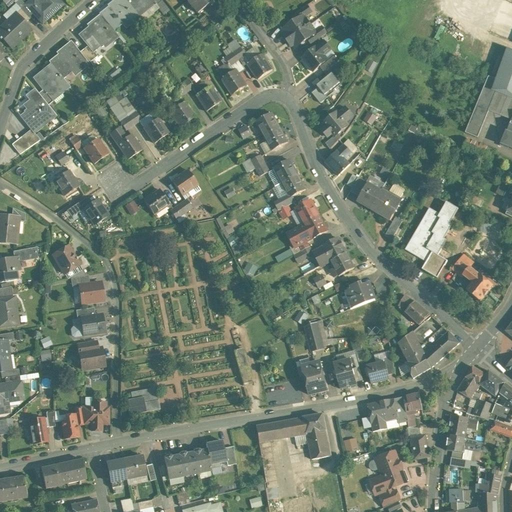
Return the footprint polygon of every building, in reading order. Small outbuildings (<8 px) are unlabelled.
[(25,5),(19,0),(16,0),(14,2),(21,9),(29,18),(33,14),(25,5),(25,6),(24,5),(25,5)] [(30,0),(25,5),(24,5),(25,6),(25,5),(33,14),(42,24),(63,5),(58,0),(30,0)] [(139,17),(125,0),(115,0),(113,2),(114,3),(100,15),(118,37),(119,37),(111,28),(125,17),(131,24),(139,18),(139,17)] [(153,0),(125,0),(139,17),(156,4),(156,3),(153,0)] [(186,0),(188,2),(197,13),(214,0),(186,0)] [(307,6),(292,16),(296,21),(304,16),(305,17),(311,12),(307,6)] [(21,9),(16,14),(25,23),(29,19),(29,18),(21,9)] [(16,13),(0,28),(0,36),(11,49),(12,48),(11,47),(22,38),(22,39),(32,30),(25,23),(16,14),(16,13)] [(100,15),(92,22),(93,24),(80,35),(88,46),(93,52),(94,52),(96,50),(94,47),(105,38),(110,44),(118,37),(100,15)] [(296,21),(283,30),(285,33),(284,36),(287,40),(310,25),(305,17),(304,16),(296,21)] [(310,25),(287,40),(290,45),(293,45),(295,48),(308,39),(316,34),(315,32),(310,25)] [(316,34),(308,39),(312,44),(326,34),(322,27),(315,32),(316,34)] [(229,48),(233,53),(241,48),(237,42),(229,48)] [(317,46),(302,58),(313,72),(328,60),(324,55),(331,50),(325,42),(318,48),(317,46)] [(61,50),(63,52),(50,62),(63,80),(64,79),(66,78),(63,74),(75,65),(80,72),(89,65),(79,53),(71,43),(61,50)] [(93,52),(88,46),(84,50),(92,61),(97,57),(94,52),(93,52)] [(233,53),(238,61),(243,58),(248,55),(247,53),(244,50),(243,51),(241,48),(233,53)] [(92,61),(84,50),(79,53),(88,64),(92,61)] [(511,51),(508,50),(497,79),(493,91),(497,92),(489,112),(511,120),(507,132),(506,132),(501,145),(511,148),(511,51)] [(248,55),(243,58),(248,64),(256,59),(251,51),(247,53),(248,55)] [(229,64),(231,66),(238,61),(233,53),(225,58),(229,64)] [(248,64),(247,64),(248,65),(258,79),(258,80),(272,70),(267,63),(262,55),(256,59),(248,64)] [(335,57),(324,65),(328,70),(339,61),(335,57)] [(236,71),(239,75),(245,71),(238,61),(231,66),(234,71),(236,70),(236,71)] [(339,61),(328,70),(332,74),(333,74),(343,66),(339,61)] [(63,80),(50,62),(49,63),(51,65),(34,79),(43,90),(52,102),(53,102),(70,88),(64,79),(63,80)] [(229,64),(217,71),(223,79),(222,80),(223,80),(233,95),(247,86),(246,86),(239,75),(236,71),(236,70),(234,71),(231,66),(229,64)] [(332,74),(317,86),(319,88),(312,93),(320,104),(328,98),(325,95),(336,86),(328,78),(333,74),(332,74)] [(489,77),(476,107),(489,112),(497,92),(493,91),(497,79),(489,77)] [(188,80),(180,85),(186,93),(194,88),(188,80)] [(210,86),(207,88),(204,83),(193,90),(197,95),(196,96),(197,96),(207,111),(206,111),(207,112),(221,102),(220,101),(220,102),(216,95),(210,86)] [(180,85),(173,90),(178,98),(186,93),(180,85)] [(48,106),(38,94),(39,94),(35,90),(27,96),(30,101),(24,106),(28,111),(21,117),(31,130),(35,134),(57,117),(48,106)] [(52,102),(43,90),(39,94),(38,94),(48,106),(52,102)] [(119,92),(113,96),(117,101),(123,97),(119,92)] [(184,102),(170,112),(180,127),(181,128),(195,118),(194,118),(190,111),(184,102)] [(118,103),(110,108),(120,123),(128,117),(122,109),(118,103)] [(128,105),(122,109),(128,117),(133,114),(128,105)] [(332,116),(323,123),(326,126),(321,130),(328,137),(332,134),(334,136),(335,137),(338,134),(349,125),(346,122),(353,117),(345,107),(337,114),(339,115),(334,119),(332,116)] [(476,107),(466,132),(465,133),(478,138),(489,112),(476,107)] [(363,119),(371,124),(376,116),(368,111),(363,119)] [(133,114),(128,117),(134,125),(141,120),(136,112),(133,114)] [(272,113),(256,121),(261,130),(262,130),(265,136),(280,128),(272,113)] [(128,117),(120,123),(126,131),(134,125),(128,117)] [(158,118),(144,128),(144,129),(154,143),(154,144),(168,134),(163,127),(158,118)] [(450,141),(421,124),(420,129),(419,131),(440,143),(455,157),(460,147),(456,145),(450,141)] [(247,126),(239,131),(243,139),(252,134),(247,126)] [(280,128),(265,136),(268,142),(272,151),(288,143),(280,128)] [(131,135),(125,139),(119,129),(110,135),(117,144),(117,145),(118,145),(128,160),(127,160),(128,160),(142,151),(142,150),(141,150),(137,144),(131,135)] [(35,134),(31,130),(26,134),(34,145),(40,141),(35,134)] [(34,145),(26,134),(21,138),(30,148),(34,145)] [(334,136),(326,144),(330,149),(341,138),(338,134),(335,137),(334,136)] [(84,145),(78,137),(70,142),(76,150),(84,145)] [(30,148),(21,138),(16,141),(25,152),(30,148)] [(97,139),(83,149),(84,149),(94,164),(94,165),(108,155),(103,148),(97,139)] [(25,152),(16,141),(12,145),(20,155),(25,152)] [(496,151),(472,141),(472,142),(468,141),(466,142),(464,148),(463,149),(468,151),(467,153),(471,155),(491,163),(496,151)] [(337,151),(325,163),(338,176),(350,164),(345,160),(352,153),(344,144),(337,151)] [(464,148),(460,147),(455,157),(461,163),(462,161),(465,153),(467,153),(468,151),(463,149),(464,148)] [(64,152),(56,158),(61,166),(69,161),(64,152)] [(465,153),(462,161),(468,163),(471,155),(467,153),(465,153)] [(265,164),(260,155),(252,160),(256,168),(265,164)] [(289,160),(274,168),(275,169),(269,172),(269,175),(275,187),(283,183),(297,175),(289,160)] [(265,164),(256,168),(260,177),(269,172),(265,164)] [(392,173),(383,168),(380,173),(389,178),(392,173)] [(68,171),(54,180),(55,181),(55,180),(64,196),(65,196),(79,187),(73,178),(68,171)] [(198,185),(188,171),(179,177),(172,182),(182,196),(187,192),(191,197),(200,191),(197,186),(197,185),(197,186),(198,185)] [(297,175),(283,183),(286,189),(286,190),(289,197),(290,198),(292,197),(306,190),(297,175)] [(353,175),(347,185),(352,188),(358,177),(353,175)] [(352,188),(350,192),(360,198),(367,185),(368,183),(358,177),(352,188)] [(501,183),(496,193),(504,197),(506,191),(507,192),(509,186),(501,183)] [(380,193),(367,185),(360,198),(357,202),(371,210),(380,193)] [(394,185),(389,194),(382,191),(380,193),(371,210),(390,221),(393,216),(391,215),(405,191),(394,185)] [(160,190),(153,195),(144,201),(153,215),(154,215),(169,205),(169,204),(160,190)] [(511,194),(507,192),(506,191),(504,197),(506,198),(502,208),(508,211),(506,214),(511,217),(511,194)] [(289,197),(284,200),(283,198),(275,203),(279,211),(288,206),(295,203),(292,197),(290,198),(289,197)] [(86,198),(67,211),(72,218),(83,210),(90,205),(86,198)] [(102,207),(97,200),(90,205),(83,210),(84,210),(94,225),(94,226),(109,216),(103,207),(102,207)] [(130,215),(139,209),(132,200),(123,206),(130,215)] [(187,200),(179,205),(184,213),(192,208),(187,200)] [(311,201),(296,209),(301,218),(301,217),(305,224),(319,216),(311,201)] [(440,215),(430,209),(405,250),(426,262),(422,270),(437,279),(448,261),(438,256),(447,241),(444,239),(453,225),(450,224),(459,209),(447,203),(440,215)] [(179,205),(170,211),(176,219),(184,213),(179,205)] [(288,206),(279,211),(284,219),(292,215),(288,206)] [(25,214),(13,209),(12,217),(19,218),(19,222),(25,222),(25,214)] [(319,216),(305,224),(308,230),(307,230),(312,239),(328,231),(320,215),(319,216)] [(12,217),(0,216),(0,242),(17,244),(19,222),(19,218),(12,217)] [(396,217),(385,236),(392,240),(403,221),(396,217)] [(491,223),(481,224),(482,233),(492,232),(491,223)] [(230,224),(224,227),(227,233),(233,231),(230,224)] [(305,224),(290,231),(297,243),(305,239),(307,242),(312,239),(307,230),(308,230),(305,224)] [(338,238),(323,247),(313,253),(314,255),(311,257),(313,261),(317,269),(331,261),(346,253),(338,238)] [(297,243),(290,247),(294,255),(310,247),(307,242),(305,239),(297,243)] [(239,241),(230,246),(235,254),(244,249),(239,241)] [(37,247),(28,249),(30,260),(37,258),(37,247)] [(68,247),(53,256),(64,274),(79,266),(80,265),(76,259),(68,247)] [(310,247),(294,255),(299,264),(311,257),(314,255),(313,253),(310,247)] [(28,249),(13,252),(14,258),(17,257),(18,262),(30,260),(28,249)] [(274,256),(277,262),(292,255),(290,249),(274,256)] [(346,253),(331,261),(335,268),(334,268),(339,277),(354,268),(346,253)] [(90,266),(83,255),(76,259),(80,265),(79,266),(82,270),(90,266)] [(464,255),(452,269),(463,278),(464,276),(470,268),(474,263),(464,255)] [(14,258),(0,260),(0,282),(17,280),(15,271),(19,270),(18,262),(17,257),(14,258)] [(313,261),(300,268),(304,276),(317,269),(313,261)] [(470,268),(464,276),(473,283),(466,291),(480,302),(493,286),(470,268)] [(322,275),(314,280),(318,288),(327,283),(322,275)] [(88,276),(71,279),(72,288),(80,287),(79,287),(90,285),(88,276)] [(90,285),(79,287),(80,287),(82,303),(82,304),(104,301),(101,283),(90,285)] [(360,283),(351,287),(352,289),(344,293),(351,309),(375,300),(369,283),(361,286),(360,283)] [(11,287),(0,289),(0,299),(13,298),(11,287)] [(80,287),(72,288),(74,304),(82,303),(80,287)] [(310,298),(313,304),(320,301),(317,294),(310,298)] [(415,302),(405,295),(398,307),(399,308),(400,309),(401,308),(406,312),(415,302)] [(0,299),(0,327),(19,325),(15,297),(13,298),(0,299)] [(422,308),(415,302),(406,312),(405,312),(419,326),(431,315),(422,308)] [(94,308),(76,311),(77,319),(81,319),(81,318),(95,316),(94,308)] [(95,316),(81,318),(81,319),(82,326),(73,328),(71,330),(72,336),(74,337),(104,333),(102,315),(95,316)] [(427,320),(413,333),(421,347),(425,344),(425,343),(438,332),(427,320)] [(316,323),(305,327),(312,351),(323,348),(316,323)] [(438,332),(425,343),(425,344),(421,347),(425,354),(424,355),(431,369),(459,344),(449,333),(443,327),(438,332)] [(13,333),(0,335),(0,341),(6,341),(14,340),(13,333)] [(400,343),(399,344),(409,363),(406,364),(410,372),(413,379),(431,369),(424,355),(425,354),(421,347),(413,333),(400,343)] [(396,338),(390,343),(391,350),(399,344),(400,343),(396,338)] [(96,341),(78,344),(80,353),(97,350),(96,341)] [(97,350),(80,353),(83,370),(104,366),(101,349),(97,350)] [(248,369),(242,349),(233,352),(243,385),(252,383),(248,369)] [(39,351),(41,360),(50,358),(48,350),(39,351)] [(356,355),(349,357),(350,360),(351,360),(353,371),(360,369),(356,355)] [(8,356),(0,357),(0,372),(1,373),(10,371),(8,356)] [(350,360),(334,365),(340,389),(357,385),(353,371),(351,360),(350,360)] [(393,360),(385,362),(389,375),(395,373),(393,360)] [(385,362),(367,367),(371,385),(390,380),(389,375),(385,362)] [(321,363),(311,365),(311,364),(301,367),(309,395),(318,393),(319,394),(328,391),(321,363)] [(410,372),(406,364),(398,368),(402,376),(410,372)] [(473,367),(458,391),(471,400),(478,402),(479,402),(482,394),(476,392),(481,385),(487,376),(486,376),(473,367)] [(18,369),(10,371),(1,373),(2,379),(5,378),(19,376),(18,369)] [(504,383),(489,371),(486,376),(487,376),(481,385),(496,397),(504,383)] [(19,376),(5,378),(6,385),(20,383),(19,376)] [(6,385),(0,385),(0,413),(9,412),(7,402),(23,399),(20,383),(6,385)] [(511,389),(506,384),(500,394),(508,401),(504,408),(509,410),(511,410),(511,389)] [(156,388),(131,393),(132,400),(127,401),(129,416),(160,410),(156,388)] [(419,393),(404,397),(408,422),(409,428),(416,427),(414,415),(411,415),(410,412),(422,410),(419,393)] [(496,399),(482,394),(479,402),(493,408),(496,399)] [(394,400),(376,404),(380,424),(386,422),(388,429),(399,427),(399,424),(408,422),(404,397),(394,400)] [(493,408),(479,402),(478,402),(473,415),(476,417),(488,421),(493,408)] [(106,403),(95,403),(95,408),(81,408),(84,424),(92,425),(92,432),(102,432),(102,425),(102,408),(106,408),(106,403)] [(380,424),(376,404),(368,405),(373,432),(388,429),(386,422),(380,424)] [(504,408),(496,404),(493,413),(506,418),(509,410),(504,408)] [(81,408),(74,409),(75,415),(76,415),(78,426),(84,425),(84,424),(81,408)] [(55,412),(55,423),(61,422),(66,421),(66,416),(65,415),(59,416),(58,411),(55,412)] [(55,412),(46,413),(48,428),(55,427),(55,423),(55,412)] [(75,415),(66,416),(66,421),(61,422),(64,440),(80,437),(78,426),(76,415),(75,415)] [(323,415),(304,418),(307,434),(325,430),(326,430),(323,415)] [(465,418),(452,415),(449,435),(465,439),(467,431),(471,432),(471,429),(477,430),(478,422),(475,421),(469,419),(465,418)] [(12,419),(6,420),(7,431),(12,430),(12,428),(23,427),(25,427),(23,417),(12,419)] [(44,418),(28,421),(29,426),(31,437),(32,445),(48,442),(44,418)] [(304,418),(283,422),(286,439),(295,437),(307,435),(307,434),(304,418)] [(511,427),(490,420),(488,425),(493,427),(492,431),(511,438),(511,427)] [(283,422),(256,427),(259,443),(270,441),(286,439),(283,422)] [(325,430),(307,434),(307,435),(295,437),(297,446),(307,444),(307,446),(309,445),(312,460),(331,457),(325,430)] [(425,436),(417,437),(417,435),(411,436),(415,460),(429,457),(425,436)] [(465,439),(449,435),(446,451),(453,452),(464,454),(463,460),(471,461),(474,451),(476,441),(465,439)] [(345,451),(358,449),(356,438),(344,440),(345,451)] [(222,441),(206,445),(207,451),(211,469),(221,467),(220,463),(226,462),(224,449),(222,441)] [(270,441),(259,443),(267,489),(266,489),(268,500),(279,498),(277,487),(278,487),(270,441)] [(483,443),(476,441),(474,451),(479,453),(479,451),(481,452),(483,446),(483,443)] [(233,447),(224,449),(226,462),(227,467),(236,465),(233,447)] [(201,451),(198,450),(195,451),(193,452),(193,454),(197,474),(211,471),(211,469),(207,451),(201,452),(201,451)] [(394,451),(376,459),(376,460),(372,462),(370,463),(370,465),(369,466),(370,468),(371,470),(373,470),(374,471),(380,469),(383,477),(370,482),(375,495),(386,491),(387,494),(391,492),(390,489),(407,483),(401,469),(403,468),(400,462),(399,462),(394,451)] [(186,454),(184,453),(180,453),(178,455),(179,457),(183,477),(197,474),(193,454),(187,455),(186,454)] [(143,456),(123,460),(127,480),(128,480),(127,477),(136,475),(136,478),(146,476),(143,456)] [(179,457),(172,458),(172,457),(170,456),(166,456),(164,458),(165,465),(167,476),(168,480),(183,477),(179,457)] [(82,460),(41,469),(45,489),(86,480),(82,460)] [(152,464),(146,466),(150,482),(156,480),(152,464)] [(165,465),(158,467),(161,478),(167,476),(165,465)] [(464,502),(457,503),(457,511),(470,510),(468,469),(468,468),(467,467),(462,468),(463,490),(464,502)] [(501,477),(488,475),(486,486),(480,485),(480,493),(498,495),(501,477)] [(23,478),(0,481),(0,502),(27,498),(23,478)] [(387,494),(380,497),(384,508),(388,507),(399,502),(401,501),(397,490),(387,494)] [(187,492),(176,495),(178,501),(188,498),(187,492)] [(480,493),(479,493),(478,508),(478,511),(498,511),(498,495),(480,493)] [(259,496),(249,499),(251,508),(261,505),(259,496)] [(188,498),(178,501),(179,506),(190,503),(188,498)] [(130,499),(120,501),(122,511),(123,511),(132,510),(130,499)] [(98,511),(96,500),(71,505),(72,511),(98,511)] [(151,500),(138,503),(139,510),(153,507),(151,500)] [(399,502),(388,507),(389,511),(392,511),(401,508),(399,502)]
